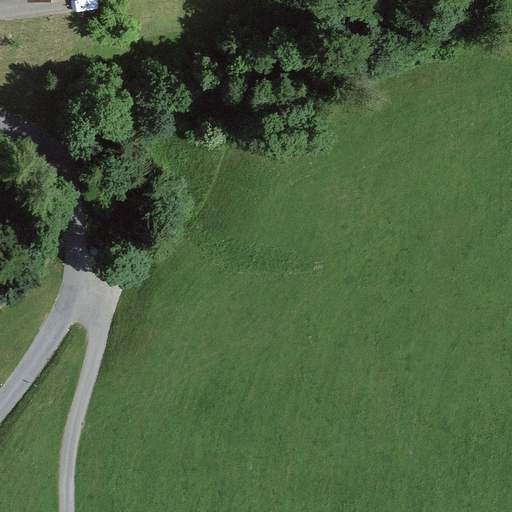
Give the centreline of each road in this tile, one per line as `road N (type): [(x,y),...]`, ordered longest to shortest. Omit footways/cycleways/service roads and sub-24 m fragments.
road 1 (unclassified): [(66,511),(69,445),(100,335),(99,312),(72,292)]
road 2 (tertiary): [(72,292),(85,239),(82,184),(55,156),(0,125)]
road 3 (tertiary): [(0,409),(45,348),(72,292)]
